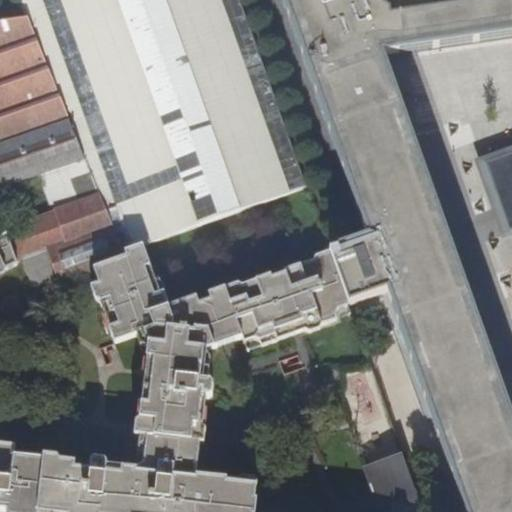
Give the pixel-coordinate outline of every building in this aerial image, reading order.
[(19,0),(27,19),(59,96),(70,123),(86,160),(101,198),(107,211),(180,181),(196,222),(124,252),(125,255),(145,247),(307,187),(238,0),(19,0)] [(511,0),(281,0),(368,240),(330,254),(337,275),(349,307),(349,308),(389,294),(466,511),(511,511),(511,414),(455,256),(445,260),(434,228),(444,224),(401,103),(391,107),(380,75),(390,72),(385,56),(511,37),(511,0)] [(0,115),(59,96),(27,19),(0,22),(0,115)] [(390,72),(380,75),(391,107),(401,103),(390,72)] [(0,148),(70,123),(59,96),(0,115),(0,148)] [(86,160),(70,123),(0,148),(0,190),(47,174),(86,160)] [(511,154),(485,164),(511,236),(511,235),(511,154)] [(101,198),(86,160),(47,174),(63,211),(101,198)] [(180,181),(107,211),(124,252),(196,222),(180,181)] [(125,255),(124,252),(107,211),(101,198),(63,211),(57,213),(69,244),(26,259),(27,262),(37,287),(60,279),(61,283),(97,270),(126,259),(125,255)] [(69,244),(57,213),(4,232),(9,242),(19,262),(26,259),(69,244)] [(444,224),(434,228),(445,260),(455,256),(444,224)] [(0,272),(18,265),(8,242),(0,245),(0,272)] [(19,262),(9,242),(8,242),(18,265),(20,264),(19,262)] [(300,319),(306,334),(338,323),(335,315),(337,312),(349,307),(337,275),(330,254),(317,258),(316,264),(287,274),(288,278),(274,283),(273,280),(246,290),(240,287),(227,291),(229,296),(201,307),(198,300),(171,309),(161,282),(157,283),(145,247),(125,255),(126,259),(97,270),(102,286),(93,289),(97,301),(103,304),(117,346),(139,339),(147,363),(141,422),(138,424),(136,438),(149,440),(146,473),(108,468),(109,465),(106,462),(97,461),(94,463),(93,467),(84,466),(89,475),(84,511),(137,511),(138,505),(170,509),(169,511),(255,511),(256,505),(254,504),(256,484),(255,482),(246,481),(245,483),(198,478),(201,446),(205,447),(207,433),(200,427),(203,398),(209,399),(214,396),(215,386),(212,383),(201,382),(202,370),(197,369),(197,361),(198,357),(242,341),(244,347),(254,343),(260,346),(262,351),(278,345),(274,333),(285,329),(284,325),(300,319)] [(278,345),(306,334),(300,319),(284,325),(285,329),(274,333),(278,345)] [(0,447),(0,466),(15,468),(16,458),(17,449),(0,447)] [(395,511),(410,511),(421,508),(402,456),(369,467),(382,505),(392,502),(395,511)] [(0,511),(84,511),(89,475),(84,466),(63,463),(59,459),(46,458),(45,459),(45,462),(16,458),(15,468),(0,466),(0,511)]
